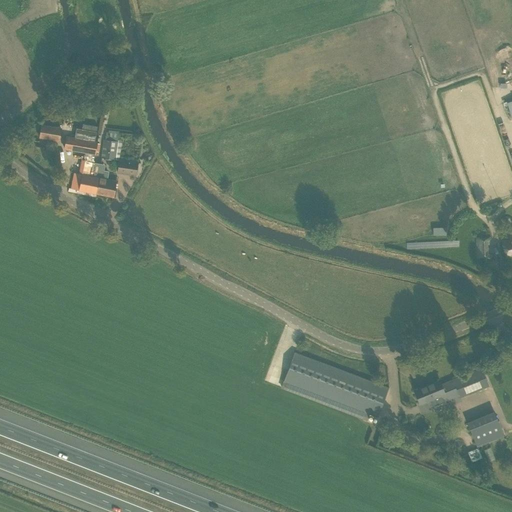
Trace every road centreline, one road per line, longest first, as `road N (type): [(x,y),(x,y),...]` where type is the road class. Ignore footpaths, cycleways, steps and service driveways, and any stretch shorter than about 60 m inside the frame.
road 1 (unclassified): [(511,303),(407,343),(336,339),(36,183),(0,153)]
road 2 (motorway): [(218,511),(0,427)]
road 3 (motorway): [(0,460),(132,511)]
